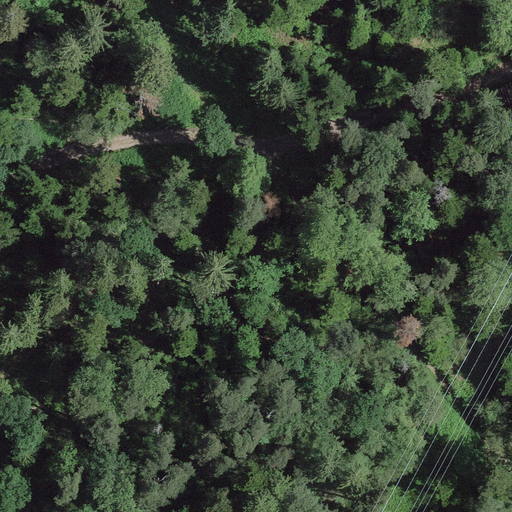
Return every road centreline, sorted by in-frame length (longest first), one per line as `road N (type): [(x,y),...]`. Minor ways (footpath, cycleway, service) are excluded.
road 1 (track): [(511,67),(427,104),(351,118),(264,149),(241,144)]
road 2 (track): [(241,144),(189,136),(109,149),(0,192)]
